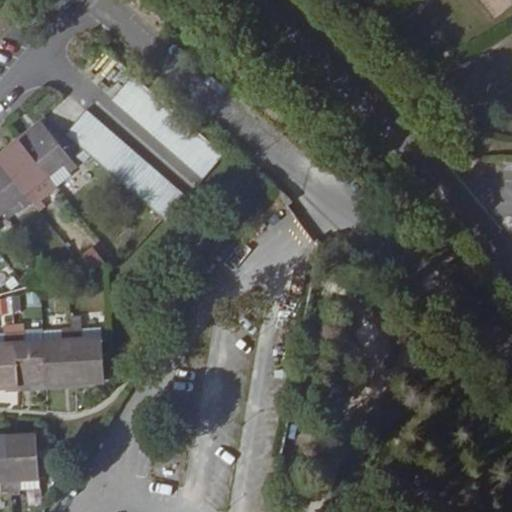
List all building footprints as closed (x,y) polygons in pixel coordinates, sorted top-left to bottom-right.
[(113,97),(205,178),(225,154),(133,74),(113,97)] [(86,111),(66,135),(167,222),(187,199),(86,111)] [(0,214),(5,211),(11,218),(40,195),(34,187),(49,175),(58,186),(73,175),(71,173),(79,167),(71,158),(44,123),(0,158),(0,214)] [(95,249),(81,256),(89,274),(103,267),(95,249)] [(0,315),(17,314),(16,298),(0,299),(0,315)] [(5,323),(5,332),(26,331),(26,321),(5,323)] [(102,327),(84,328),(84,338),(102,337),(102,327)] [(26,331),(5,332),(6,343),(0,343),(0,388),(106,382),(102,337),(84,338),(84,328),(45,330),(45,341),(27,342),(26,331)] [(21,480),(40,479),(38,434),(0,436),(0,481),(1,491),(22,490),(21,480)] [(41,489),(40,479),(21,480),(22,490),(41,489)]
